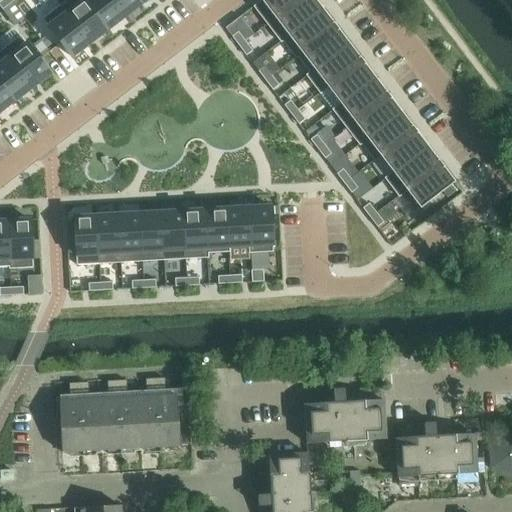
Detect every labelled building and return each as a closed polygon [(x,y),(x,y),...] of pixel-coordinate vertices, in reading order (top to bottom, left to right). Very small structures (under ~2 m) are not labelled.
[(8,0),(2,0),(0,2),(0,8),(2,11),(12,4),(8,0)] [(81,0),(68,0),(59,7),(89,45),(106,32),(81,0)] [(109,0),(81,0),(106,32),(123,18),(109,0)] [(137,0),(109,0),(123,18),(141,5),(137,0)] [(263,0),(253,8),(267,26),(300,0),(263,0)] [(312,0),(300,0),(267,26),(280,43),(322,11),(312,0)] [(59,7),(42,20),(71,58),(89,45),(59,7)] [(322,11),(280,43),(280,44),(282,43),(295,59),(335,28),(322,11)] [(335,28),(295,59),(295,60),(297,58),(309,74),(305,77),(306,78),(348,46),(335,28)] [(238,33),(232,38),(239,47),(245,43),(238,33)] [(20,37),(2,51),(31,89),(49,75),(20,37)] [(245,43),(239,47),(246,57),(252,52),(245,43)] [(348,46),(306,78),(319,95),(361,63),(348,46)] [(2,51),(0,52),(0,83),(14,102),(31,89),(2,51)] [(361,63),(319,95),(320,95),(327,90),(339,105),(332,111),(332,112),(374,80),(361,63)] [(264,67),(258,72),(265,82),(271,77),(264,67)] [(271,77),(265,82),(272,91),(279,86),(271,77)] [(374,80),(332,112),(345,129),(387,97),(374,80)] [(0,83),(0,112),(14,102),(0,83)] [(387,97),(345,129),(359,146),(400,114),(387,97)] [(290,102),(284,107),(291,116),(297,111),(290,102)] [(297,111),(291,116),(298,126),(305,121),(297,111)] [(400,114),(359,146),(359,147),(361,145),(373,162),(413,131),(400,114)] [(413,131),(373,162),(374,163),(380,158),(392,174),(384,180),(385,181),(427,149),(413,131)] [(316,136),(310,141),(317,151),(324,146),(316,136)] [(324,146),(317,151),(325,160),(331,155),(324,146)] [(427,149),(385,181),(398,198),(440,166),(427,149)] [(440,166),(398,198),(406,193),(419,210),(453,184),(440,166)] [(342,170),(336,175),(344,185),(350,180),(342,170)] [(350,180),(344,185),(351,194),(357,189),(350,180)] [(369,205),(362,210),(370,219),(376,214),(369,205)] [(270,208),(248,209),(251,254),(272,253),(270,208)] [(248,209),(227,210),(229,248),(248,247),(249,254),(251,254),(248,209)] [(227,210),(205,211),(208,254),(229,253),(229,248),(227,210)] [(205,211),(184,213),(186,260),(208,259),(208,255),(208,254),(205,211)] [(184,213),(162,214),(165,262),(186,260),(184,213)] [(162,214),(140,215),(143,263),(165,262),(162,214)] [(376,214),(370,219),(377,229),(383,224),(376,214)] [(140,215),(119,216),(122,264),(143,263),(140,215)] [(119,216),(97,217),(100,265),(122,264),(119,216)] [(97,217),(72,219),(74,259),(76,259),(76,266),(100,265),(97,217)] [(29,221),(7,222),(10,270),(32,269),(29,221)] [(7,222),(0,222),(0,268),(8,268),(9,270),(10,270),(7,222)] [(263,271),(251,272),(251,284),(263,283),(263,271)] [(241,276),(229,277),(230,285),(242,284),(241,276)] [(229,277),(217,277),(218,285),(230,285),(229,277)] [(186,279),(174,280),(175,288),(187,287),(186,279)] [(198,279),(186,279),(187,287),(199,287),(198,279)] [(155,281),(143,282),(144,289),(156,289),(155,281)] [(143,282),(131,282),(132,290),(144,289),(143,282)] [(112,283),(100,284),(100,292),(112,291),(112,283)] [(100,284),(88,284),(88,293),(100,292),(100,284)] [(23,288),(11,289),(11,297),(23,296),(23,288)] [(11,289),(0,289),(0,297),(11,297),(11,289)] [(164,379),(155,380),(158,448),(179,447),(176,397),(175,397),(175,392),(165,393),(164,379)] [(146,394),(136,394),(139,449),(158,448),(155,380),(145,380),(146,394)] [(126,381),(116,382),(120,450),(139,449),(136,394),(127,395),(126,381)] [(107,396),(98,396),(101,451),(120,450),(116,382),(107,383),(107,396)] [(56,404),(59,404),(62,454),(82,452),(78,384),(68,385),(69,398),(55,399),(56,404)] [(88,384),(78,384),(82,452),(101,451),(98,396),(89,397),(88,384)] [(315,393),(316,405),(304,406),(306,445),(385,440),(383,401),(353,403),(352,390),(315,393)] [(175,392),(175,397),(176,397),(179,447),(190,446),(187,392),(175,392)] [(407,439),(395,440),(397,479),(476,474),(474,435),(444,437),(443,424),(406,426),(407,439)] [(489,470),(510,481),(511,479),(511,434),(508,433),(488,446),(489,470)] [(309,511),(307,455),(268,457),(269,487),(257,488),(258,511),(309,511)] [(12,471),(0,472),(1,481),(12,480),(12,471)]
